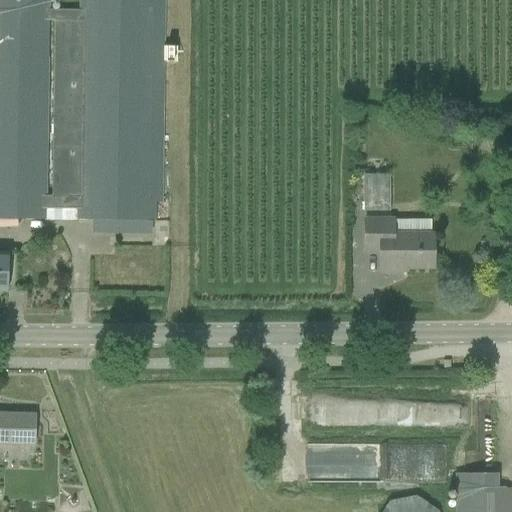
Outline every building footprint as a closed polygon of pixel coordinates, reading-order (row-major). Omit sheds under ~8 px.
[(0,0),(0,217),(91,219),(91,232),(153,233),(153,220),(169,220),(169,202),(164,202),(165,0),(78,0),(78,9),(51,9),(50,0),(0,0)] [(364,207),(391,206),(390,173),(363,174),(364,207)] [(433,268),(433,234),(396,235),(396,220),(367,220),(367,251),(380,251),(379,271),(407,272),(407,268),(433,268)] [(0,291),(7,292),(8,290),(10,253),(0,253),(0,291)] [(0,444),(34,445),(35,415),(0,413),(0,444)] [(457,511),(511,511),(511,490),(497,491),(498,473),(455,474),(455,491),(458,491),(457,511)]
